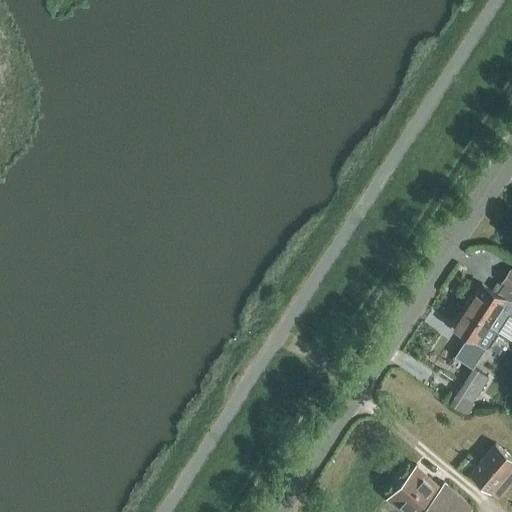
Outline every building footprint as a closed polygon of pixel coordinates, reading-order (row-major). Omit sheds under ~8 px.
[(511,265),(495,291),(511,301),(511,265)] [(481,283),(464,309),(497,330),(508,313),(511,316),(511,301),(495,291),(481,283)] [(454,324),(454,325),(468,335),(455,355),(472,366),(485,346),(486,346),(497,330),(464,309),(454,324)] [(461,388),(474,396),(488,376),(475,367),(461,388)] [(511,467),(511,455),(496,442),(470,472),(492,491),(511,467)] [(440,486),(415,464),(388,495),(407,511),(465,511),(471,505),(444,480),(440,486)]
